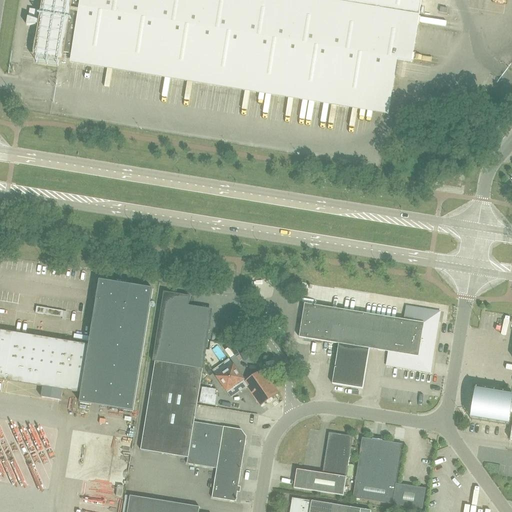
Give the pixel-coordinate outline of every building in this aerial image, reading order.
[(45,0),(43,16),(38,15),(39,10),(34,9),(31,18),(28,17),(27,25),(41,25),(37,48),(39,48),(37,56),(60,59),(61,52),(73,54),(73,53),(390,105),(397,59),(412,62),(418,22),(421,0),(45,0)] [(0,379),(43,387),(42,398),(61,401),(63,390),(82,393),(80,403),(133,411),(153,289),(100,280),(89,345),(0,330),(0,379)] [(194,422),(203,369),(211,317),(205,308),(195,315),(189,306),(191,296),(164,292),(153,361),(156,362),(141,450),(188,458),(187,464),(217,469),(212,498),(236,502),(247,437),(242,430),(194,422)] [(386,365),(430,372),(440,312),(406,307),(404,320),(305,304),(300,337),(339,344),(333,384),(363,389),(370,349),(388,352),(386,365)] [(261,370),(245,382),(234,365),(217,377),(232,397),(248,386),(261,405),(278,393),(261,370)] [(217,388),(203,385),(200,401),(216,404),(218,393),(216,393),(217,388)] [(511,393),(477,387),(471,420),(511,426),(511,429),(510,440),(511,440),(511,393)] [(344,496),(353,437),(329,433),(323,474),(297,469),(294,488),(344,496)] [(397,484),(403,444),(362,438),(353,498),(393,504),(423,509),(426,488),(397,484)] [(130,496),(127,511),(199,511),(200,507),(130,496)] [(371,511),(361,509),(292,498),(290,511),(371,511)]
